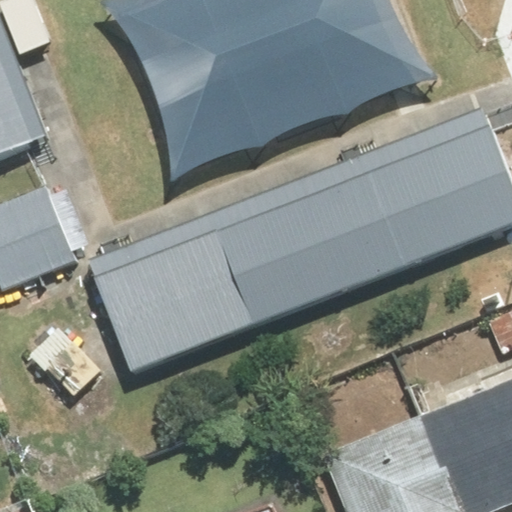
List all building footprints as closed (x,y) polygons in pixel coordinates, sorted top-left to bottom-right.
[(0,0),(0,185),(63,164),(5,0),(0,0)] [(511,120),(499,86),(101,236),(149,363),(511,227),(511,120)] [(47,193),(0,209),(0,291),(73,266),(47,193)] [(511,495),(511,380),(366,437),(394,511),(511,511),(506,498),(511,495)] [(300,511),(294,495),(250,511),(300,511)]
